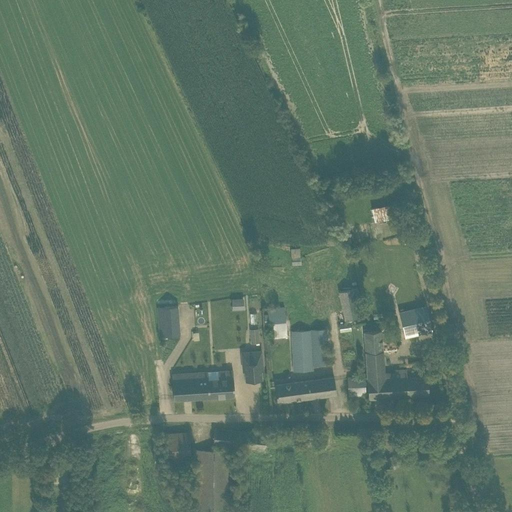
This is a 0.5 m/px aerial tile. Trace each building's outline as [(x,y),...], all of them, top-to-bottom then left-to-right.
[(371,208),(374,222),(394,218),(391,204),(371,208)] [(384,241),(397,301),(425,295),(411,234),(384,241)] [(290,249),(291,264),(300,263),(299,248),(290,249)] [(338,291),(344,320),(364,316),(358,287),(338,291)] [(243,298),(231,299),(232,310),(244,309),(243,298)] [(157,307),(159,336),(179,334),(177,306),(157,307)] [(267,308),(270,338),(287,336),(284,306),(267,308)] [(340,332),(351,330),(350,323),(339,324),(340,332)] [(310,328),(310,329),(290,330),(292,371),(313,370),(313,365),(328,364),(327,354),(325,354),(324,328),(310,328)] [(250,331),(251,343),(259,343),(258,330),(250,331)] [(395,371),(384,372),(381,330),(365,331),(368,399),(428,395),(427,375),(407,376),(406,368),(394,369),(395,371)] [(261,370),(263,370),(261,350),(252,351),(253,363),(244,363),(245,381),(262,379),(261,370)] [(170,374),(171,382),(172,400),(234,396),(233,378),(228,378),(227,370),(218,371),(219,379),(208,380),(207,372),(170,374)] [(346,376),(348,396),(366,395),(364,375),(346,376)] [(275,384),(277,403),(336,394),(333,376),(275,384)] [(302,437),(316,438),(317,426),(304,424),(302,437)] [(192,511),(232,511),(234,449),(232,449),(232,447),(265,451),(267,434),(214,428),(213,445),(213,450),(194,449),(192,511)] [(164,434),(165,444),(166,465),(191,463),(189,432),(164,434)]
